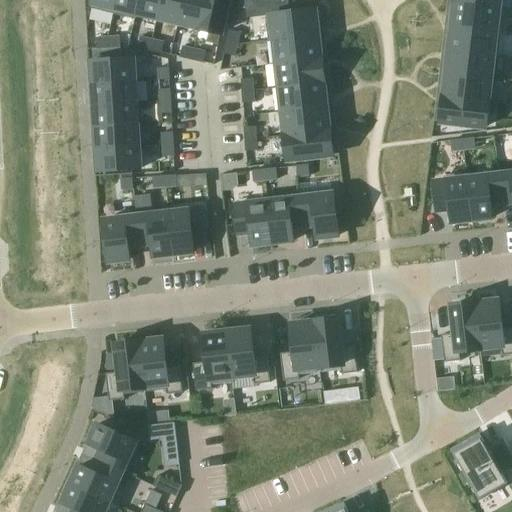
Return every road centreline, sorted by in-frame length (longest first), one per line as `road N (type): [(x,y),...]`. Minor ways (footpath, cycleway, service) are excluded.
road 1 (residential): [(95,315),(415,280)]
road 2 (residential): [(95,315),(78,429),(39,511)]
road 3 (residential): [(415,280),(431,442)]
road 4 (residential): [(431,442),(288,511)]
